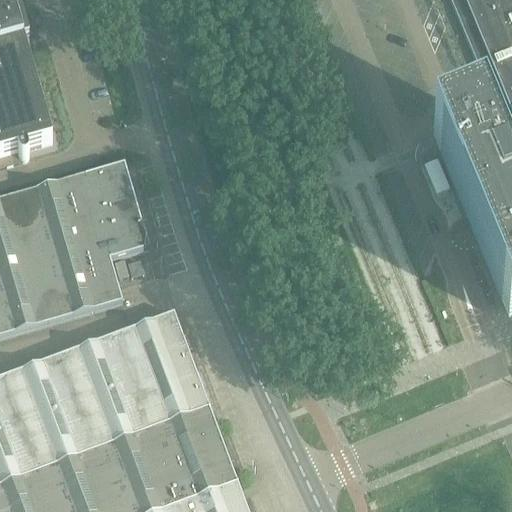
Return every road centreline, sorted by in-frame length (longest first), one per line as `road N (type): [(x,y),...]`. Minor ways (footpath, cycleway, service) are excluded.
road 1 (tertiary): [(305,480),(207,261),(131,0)]
road 2 (unclassified): [(305,480),(501,401)]
